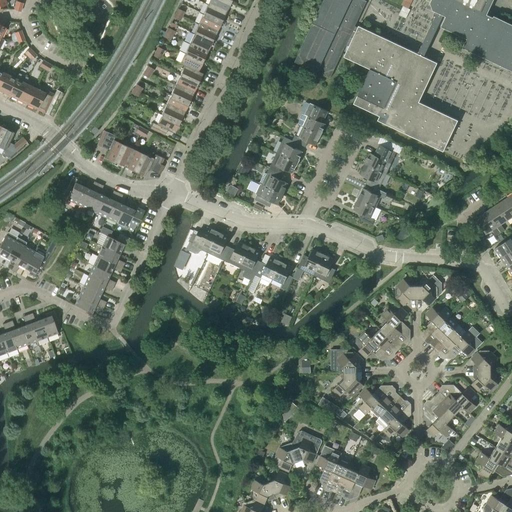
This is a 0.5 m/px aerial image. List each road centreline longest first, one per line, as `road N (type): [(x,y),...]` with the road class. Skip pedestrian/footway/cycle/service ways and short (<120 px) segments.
road 1 (residential): [(173,193),(231,84),(262,0)]
road 2 (residential): [(173,193),(123,188),(0,105)]
road 3 (residential): [(458,262),(383,254),(303,223)]
road 4 (residential): [(110,327),(173,193)]
road 5 (residential): [(303,223),(249,222),(173,193)]
